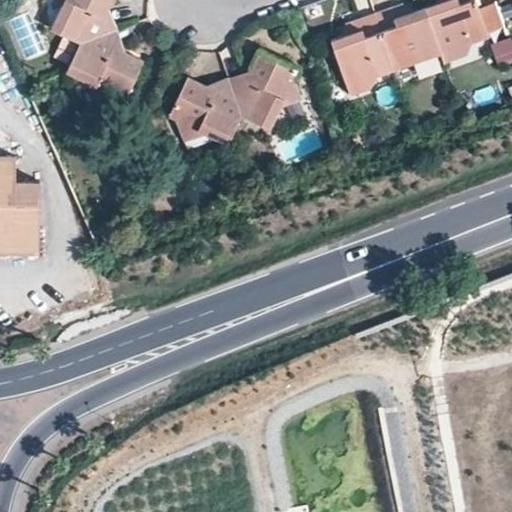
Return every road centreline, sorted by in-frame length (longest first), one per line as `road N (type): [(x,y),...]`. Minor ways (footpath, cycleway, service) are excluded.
road 1 (primary): [(0,496),(22,449),(84,401),(409,264),(511,210)]
road 2 (primary): [(511,210),(0,383)]
